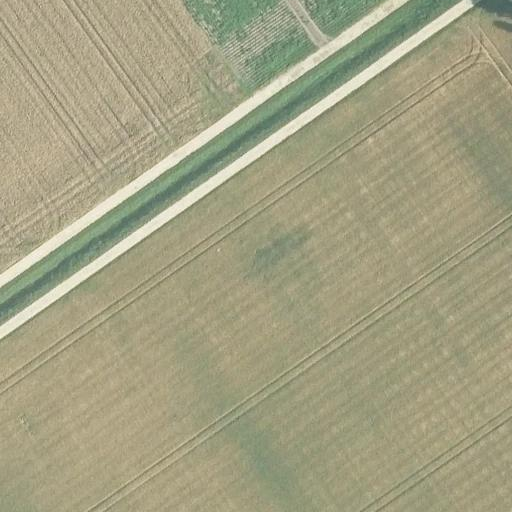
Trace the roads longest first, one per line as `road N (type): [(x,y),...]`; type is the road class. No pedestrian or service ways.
road 1 (track): [(472,0),(0,333)]
road 2 (track): [(400,0),(0,282)]
